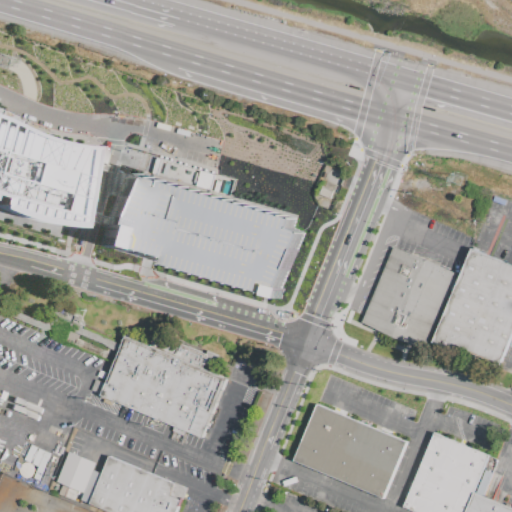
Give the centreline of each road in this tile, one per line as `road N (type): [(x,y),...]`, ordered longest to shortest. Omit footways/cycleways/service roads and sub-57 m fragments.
road 1 (residential): [(0,258),(77,273),(312,344)]
road 2 (trunk): [(404,80),(180,16)]
road 3 (trunk): [(174,54),(392,118)]
road 4 (residential): [(312,344),(511,405)]
road 5 (trunk): [(0,2),(174,54)]
road 6 (residential): [(312,344),(244,511)]
road 7 (residential): [(392,118),(338,273)]
road 8 (trunk): [(392,118),(511,152)]
